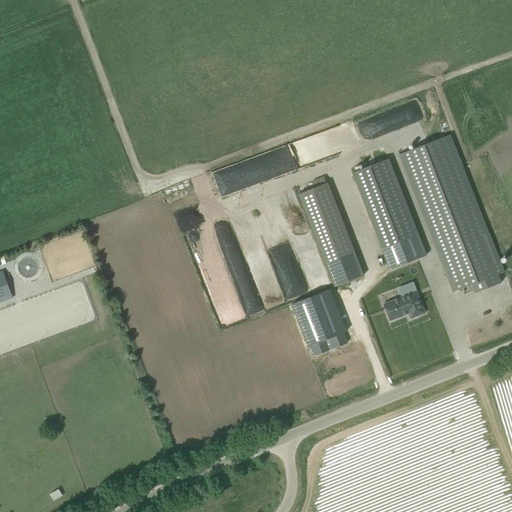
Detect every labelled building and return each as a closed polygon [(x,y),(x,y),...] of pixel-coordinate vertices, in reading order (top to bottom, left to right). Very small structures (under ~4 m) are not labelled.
[(418,108),(369,120),(373,135),(389,131),(388,129),(414,123),(413,117),(420,116),(418,108)] [(504,273),(450,135),(399,155),(453,292),(472,285),(475,293),(500,284),(497,275),(504,273)] [(251,178),(257,176),(254,165),(251,166),(249,159),(211,171),(219,197),(254,186),(251,178)] [(387,159),(351,173),(389,271),(425,257),(387,159)] [(299,194),(335,287),(362,276),(324,177),(312,181),(315,188),(299,194)] [(288,217),(301,248),(309,245),(305,236),(309,234),(299,212),(288,217)] [(238,264),(216,271),(221,288),(228,286),(229,289),(244,284),(238,264)] [(0,302),(12,298),(2,272),(0,272),(0,302)] [(383,304),(390,321),(408,314),(410,319),(424,313),(418,296),(404,302),(402,296),(401,297),(383,304)] [(342,332),(310,344),(314,354),(346,342),(342,332)]
